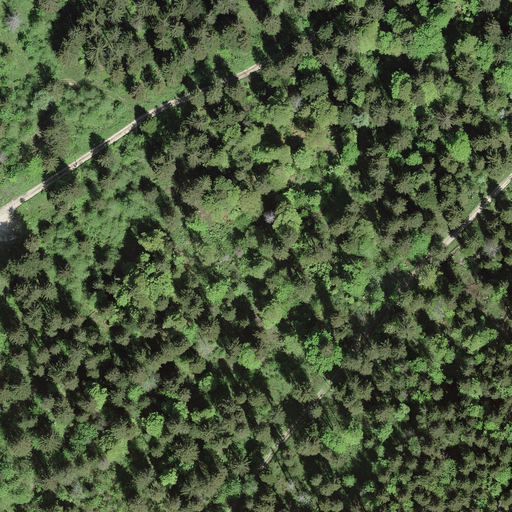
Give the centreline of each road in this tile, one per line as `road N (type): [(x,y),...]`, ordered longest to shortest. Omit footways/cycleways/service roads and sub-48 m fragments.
road 1 (track): [(511,170),(338,371),(233,511)]
road 2 (track): [(0,215),(141,116),(250,68),(333,0)]
